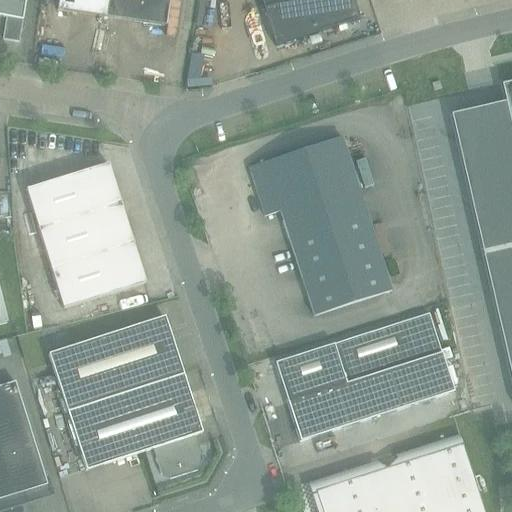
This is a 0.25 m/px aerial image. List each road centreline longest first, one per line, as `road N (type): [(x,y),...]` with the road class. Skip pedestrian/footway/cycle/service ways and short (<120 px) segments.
road 1 (unclassified): [(166,130),(155,169),(242,452),(235,492),(204,511)]
road 2 (unclassified): [(511,23),(403,48),(166,130)]
road 3 (unknown): [(243,476),(452,414)]
road 4 (unclassified): [(166,130),(121,110),(0,93)]
